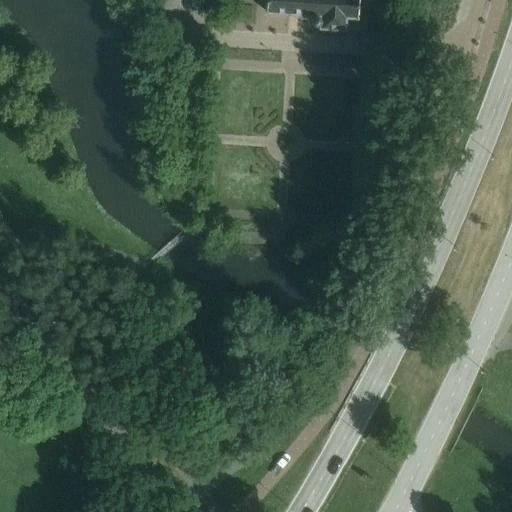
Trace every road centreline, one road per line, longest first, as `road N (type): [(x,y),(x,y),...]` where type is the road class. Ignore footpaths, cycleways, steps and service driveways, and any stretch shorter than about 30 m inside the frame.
road 1 (primary): [(511,59),(410,309),(302,511)]
road 2 (primary): [(395,511),(478,346)]
